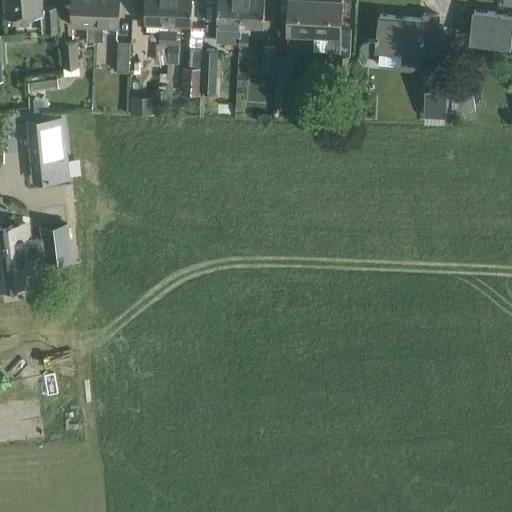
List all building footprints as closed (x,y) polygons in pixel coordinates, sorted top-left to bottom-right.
[(3,0),(4,17),(43,15),(41,0),(3,0)] [(72,0),(71,25),(87,26),(87,40),(95,40),(96,0),(72,0)] [(96,0),(95,40),(103,40),(103,27),(119,27),(120,0),(96,0)] [(145,0),(145,20),(156,20),(156,28),(160,29),(160,27),(168,28),(169,21),(169,0),(145,0)] [(169,0),(169,21),(168,28),(169,28),(178,28),(179,28),(179,21),(192,22),(192,0),(169,0)] [(217,40),(239,41),(240,41),(240,31),(240,24),(241,0),(218,0),(217,23),(217,40)] [(241,0),(240,24),(264,25),(264,0),(241,0)] [(314,33),(315,0),(288,0),(287,48),(300,49),(301,33),(314,33)] [(342,0),(315,0),(314,33),(328,34),(327,51),(341,52),(342,0)] [(509,48),(509,43),(511,43),(511,42),(511,41),(511,15),(497,14),(497,12),(474,10),(471,40),(486,41),(486,46),(509,48)] [(376,44),(380,44),(380,47),(402,49),(402,46),(421,48),(420,53),(436,54),(440,13),(423,12),(423,17),(379,13),(376,44)] [(160,42),(168,42),(169,28),(168,28),(160,27),(160,29),(160,42)] [(168,42),(177,42),(178,28),(169,28),(168,42)] [(240,41),(239,41),(239,46),(241,46),(240,55),(252,56),(253,43),(250,43),(250,32),(240,31),(240,41)] [(77,39),(62,40),(64,67),(80,65),(77,39)] [(117,70),(130,71),(131,41),(118,41),(117,70)] [(190,68),(201,68),(202,47),(191,46),(190,68)] [(277,46),(263,46),(262,66),(276,67),(277,46)] [(202,72),(216,73),(217,49),(204,48),(202,72)] [(291,52),(277,52),(276,85),(289,85),(291,52)] [(336,88),(349,88),(350,56),(338,56),(336,88)] [(202,68),(201,68),(190,68),(185,67),(183,94),(200,95),(202,68)] [(427,73),(424,116),(448,117),(450,74),(427,73)] [(58,86),(58,77),(33,81),(34,89),(58,86)] [(156,95),(156,113),(167,113),(168,88),(157,88),(156,95)] [(156,95),(131,94),(130,112),(156,113),(156,95)] [(34,142),(32,142),(34,162),(36,161),(37,179),(66,176),(61,116),(60,117),(32,119),(34,142)] [(0,283),(33,280),(30,255),(45,253),(46,262),(72,259),(67,223),(42,226),(43,235),(28,237),(26,223),(0,225),(0,283)] [(43,338),(65,336),(62,308),(39,311),(43,338)] [(2,341),(3,366),(32,365),(31,330),(20,330),(20,341),(2,341)] [(35,363),(38,380),(68,375),(65,358),(35,363)] [(0,384),(0,425),(10,424),(5,384),(0,384)]
